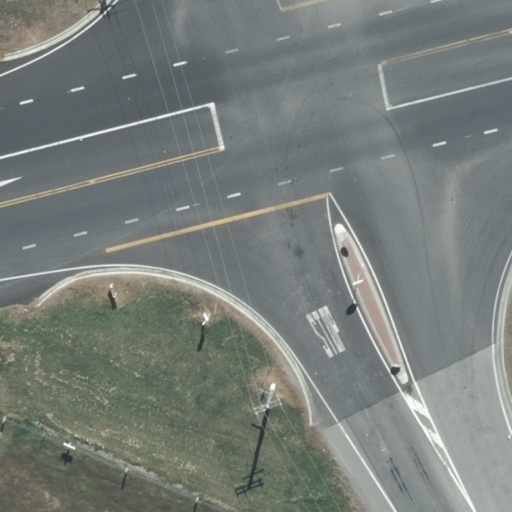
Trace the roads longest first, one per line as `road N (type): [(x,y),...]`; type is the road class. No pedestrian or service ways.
road 1 (secondary): [(472,511),(361,286),(301,102)]
road 2 (trunk): [(301,102),(0,178)]
road 3 (trunk): [(511,47),(301,102)]
